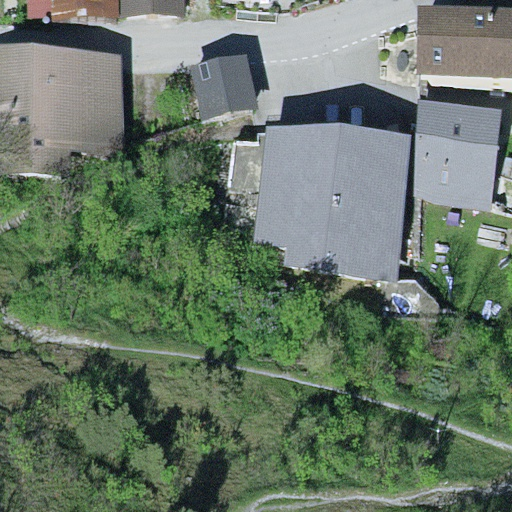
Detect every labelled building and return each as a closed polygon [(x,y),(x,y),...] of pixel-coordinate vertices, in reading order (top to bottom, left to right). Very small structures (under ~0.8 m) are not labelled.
[(192,0),(68,0),(69,23),(193,20),(192,0)] [(511,22),(418,19),(416,88),(511,92),(511,22)] [(253,59),(195,72),(205,117),(263,103),(253,59)] [(129,69),(1,66),(0,87),(0,149),(127,155),(129,69)] [(506,116),(420,107),(416,151),(415,166),(436,205),(494,215),(506,116)] [(416,151),(282,137),(270,268),(406,292),(415,166),(416,151)]
